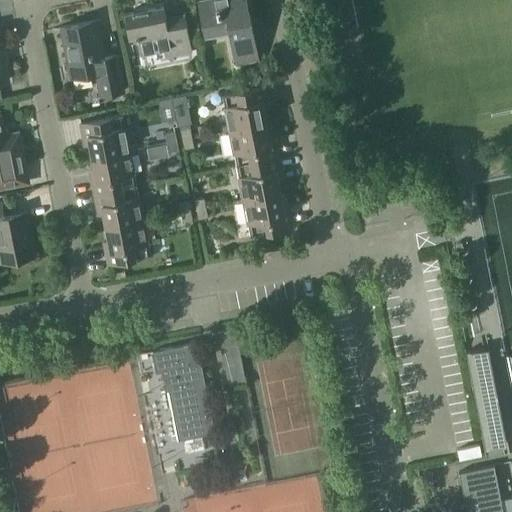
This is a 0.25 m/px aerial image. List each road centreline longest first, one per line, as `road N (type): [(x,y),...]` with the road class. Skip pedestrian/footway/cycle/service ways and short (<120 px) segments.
road 1 (residential): [(84,306),(29,3),(48,0)]
road 2 (residential): [(404,511),(352,271),(336,256)]
road 3 (residential): [(336,256),(284,0)]
road 4 (residential): [(84,306),(336,256)]
